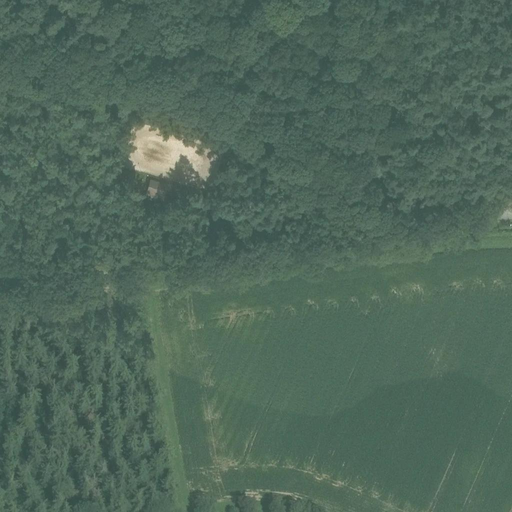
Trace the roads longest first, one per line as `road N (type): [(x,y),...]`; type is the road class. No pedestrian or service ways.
road 1 (unclassified): [(510,214),(408,226),(233,93),(0,38)]
road 2 (track): [(408,226),(0,287)]
